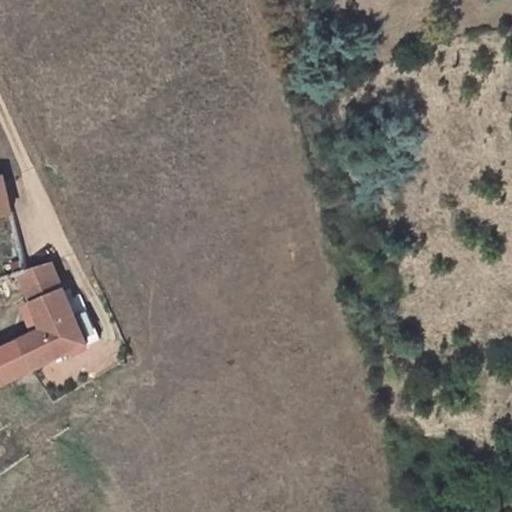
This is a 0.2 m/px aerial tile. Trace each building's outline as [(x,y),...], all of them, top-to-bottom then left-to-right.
[(0,211),(14,208),(7,174),(0,175),(0,211)] [(30,271),(23,274),(32,298),(65,283),(54,261),(30,271)] [(34,332),(19,340),(35,368),(92,340),(91,338),(71,296),(65,283),(32,298),(38,313),(28,317),(34,332)] [(32,298),(23,302),(28,317),(38,313),(32,298)] [(0,385),(35,368),(19,340),(0,349),(0,385)]
